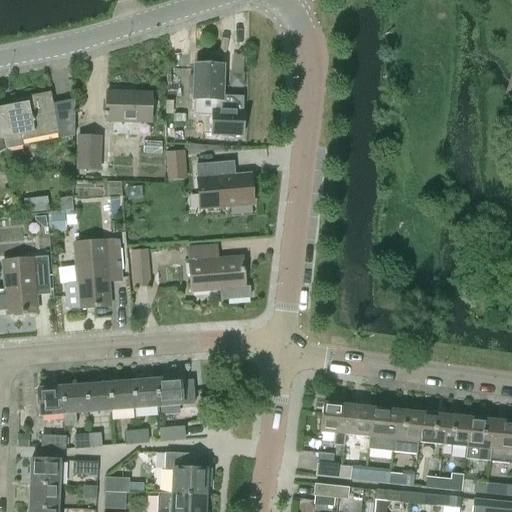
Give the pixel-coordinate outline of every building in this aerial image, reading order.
[(195,66),(194,100),(211,100),(211,134),(242,134),(243,98),(222,98),(223,67),(219,67),(216,64),(209,64),(206,67),(195,66)] [(104,113),(104,116),(106,116),(105,122),(150,123),(151,93),(106,92),(106,113),(104,113)] [(0,107),(0,117),(6,149),(22,146),(21,141),(58,134),(50,93),(13,100),(14,105),(0,107)] [(78,137),(77,169),(99,170),(100,138),(78,137)] [(200,209),(253,204),(250,174),(225,176),(224,163),(196,166),(200,209)] [(74,243),(77,284),(67,285),(65,287),(66,307),(69,309),(80,308),(80,309),(110,306),(108,281),(122,280),(118,240),(74,243)] [(188,247),(192,292),(219,290),(220,300),(249,298),(248,288),(244,288),(242,257),(217,259),(216,245),(188,247)] [(143,251),(131,252),(134,286),(134,288),(150,286),(150,285),(148,260),(147,251),(143,251)] [(5,289),(0,289),(0,311),(7,311),(7,315),(12,314),(13,318),(22,317),(22,313),(37,312),(35,287),(48,286),(46,258),(3,261),(5,289)] [(180,377),(156,379),(159,406),(180,404),(182,404),(194,403),(192,381),(180,382),(180,377)] [(132,381),(134,408),(159,406),(156,379),(132,381)] [(109,383),(111,410),(134,408),(132,381),(109,383)] [(85,385),(87,412),(111,410),(109,383),(85,385)] [(62,387),(65,426),(76,425),(75,413),(87,412),(85,385),(62,387)] [(38,400),(23,401),(25,422),(42,421),(42,416),(63,414),(64,426),(65,426),(62,387),(37,389),(38,400)] [(322,403),(320,433),(334,434),(332,445),(342,446),(343,435),(346,406),(322,403)] [(346,406),(343,435),(368,438),(371,408),(346,406)] [(368,438),(367,450),(391,452),(396,411),(371,408),(368,438)] [(396,411),(391,452),(416,455),(417,443),(421,413),(396,411)] [(421,413),(417,443),(441,445),(445,416),(421,413)] [(445,416),(441,445),(442,445),(441,450),(450,450),(451,446),(466,448),(469,418),(445,416)] [(469,418),(466,448),(465,459),(488,462),(493,420),(469,418)] [(511,463),(511,422),(493,420),(488,462),(511,463)] [(161,429),(158,430),(159,442),(162,442),(181,440),(185,440),(184,428),(182,428),(161,429)] [(124,431),(125,445),(137,444),(136,430),(124,431)] [(136,430),(137,444),(148,443),(147,430),(136,430)] [(89,434),(90,448),(102,447),(100,433),(89,434)] [(73,436),(74,449),(90,448),(89,434),(73,436)] [(40,437),(40,448),(66,449),(66,437),(40,437)] [(211,487),(211,471),(194,470),(194,455),(165,453),(165,469),(174,470),(173,495),(205,496),(206,486),(211,487)] [(31,460),(30,484),(58,485),(59,461),(31,460)] [(72,474),(97,475),(98,462),(72,462),(72,474)] [(317,464),(315,476),(339,478),(340,466),(317,464)] [(340,466),(339,478),(349,479),(350,467),(340,466)] [(377,472),(376,482),(388,483),(389,474),(377,472)] [(389,474),(388,483),(413,486),(414,476),(402,475),(389,474)] [(438,479),(437,489),(462,491),(463,481),(462,480),(462,475),(451,474),(450,480),(438,479)] [(426,477),(425,487),(437,489),(438,479),(426,477)] [(463,481),(462,491),(485,493),(486,483),(475,482),(463,481)] [(511,485),(486,483),(485,493),(511,496),(511,485)] [(30,484),(29,509),(58,510),(58,485),(30,484)] [(313,495),(336,498),(338,486),(315,484),(313,495)] [(338,486),(336,498),(347,499),(348,487),(338,486)] [(83,499),(96,499),(96,487),(83,487),(83,499)] [(374,501),(386,502),(387,491),(375,490),(374,501)] [(387,491),(386,502),(399,503),(400,493),(387,491)] [(157,508),(157,511),(204,511),(205,496),(173,495),(158,494),(157,508)] [(422,505),(435,507),(436,496),(423,495),(422,505)] [(436,496),(435,507),(447,508),(448,498),(436,496)] [(471,510),(483,511),(484,501),(472,500),(471,510)] [(484,501),(483,511),(488,511),(496,511),(497,503),(484,501)]
